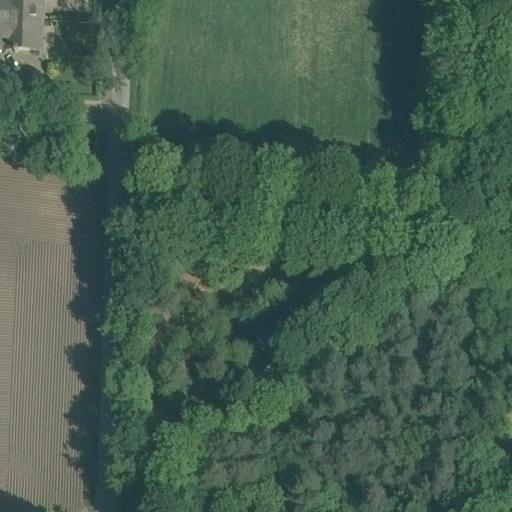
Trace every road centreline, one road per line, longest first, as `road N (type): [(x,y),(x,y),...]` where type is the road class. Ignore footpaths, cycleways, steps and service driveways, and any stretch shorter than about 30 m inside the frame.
road 1 (track): [(457,511),(481,0)]
road 2 (unclassified): [(103,511),(122,0)]
road 3 (track): [(115,196),(511,232)]
